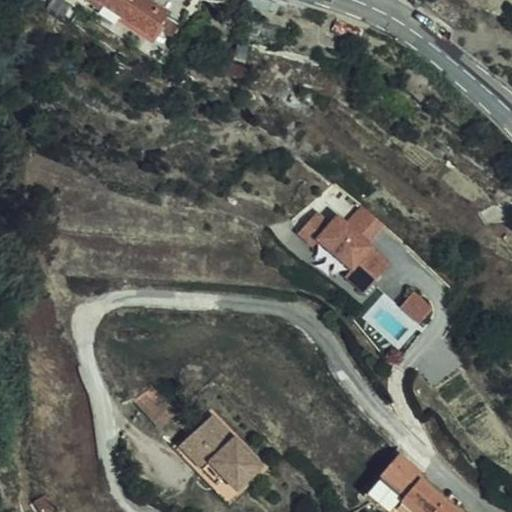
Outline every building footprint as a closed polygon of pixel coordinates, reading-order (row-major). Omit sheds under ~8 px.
[(91,0),(152,40),(159,28),(176,40),(182,31),(166,19),(170,14),(147,0),(91,0)] [(340,191),(300,231),(365,293),(393,263),(370,241),(381,230),(340,191)] [(155,382),(137,395),(162,425),(180,409),(155,382)] [(262,467),(214,414),(194,432),(181,443),(215,483),(223,476),(235,490),(262,467)] [(361,497),(369,504),(392,490),(402,499),(390,511),(452,511),(418,481),(422,476),(397,456),(361,497)] [(235,490),(223,476),(215,483),(228,497),(235,490)] [(392,490),(369,504),(377,511),(390,511),(402,499),(392,490)] [(42,511),(54,511),(46,495),(37,499),(42,511)]
